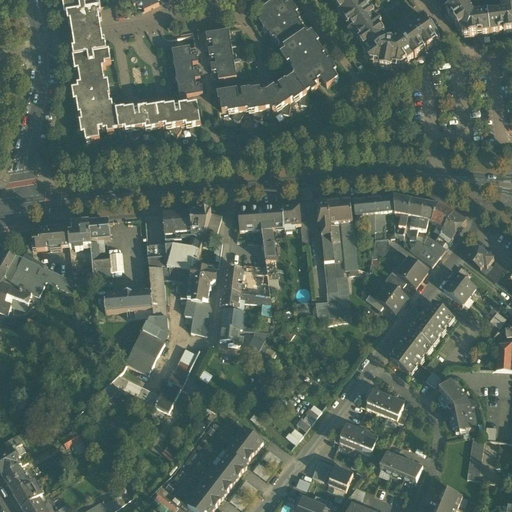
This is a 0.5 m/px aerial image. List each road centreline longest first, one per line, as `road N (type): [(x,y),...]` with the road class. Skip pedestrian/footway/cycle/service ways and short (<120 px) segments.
road 1 (secondary): [(480,184),(338,181),(9,209)]
road 2 (residential): [(480,184),(476,236),(375,364)]
road 3 (residential): [(375,364),(264,511)]
road 4 (residential): [(420,511),(440,442),(436,417),(375,364)]
road 5 (residential): [(9,209),(40,88),(39,52)]
road 6 (residential): [(511,57),(460,63),(422,0)]
